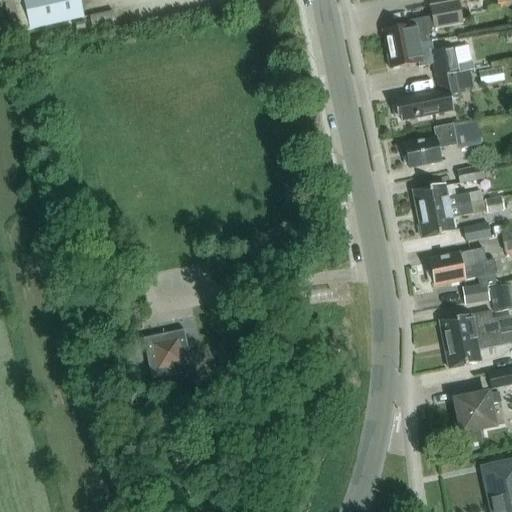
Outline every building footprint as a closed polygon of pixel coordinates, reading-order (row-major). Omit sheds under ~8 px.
[(2,0),(3,1),(4,1),(11,33),(84,17),(79,0),(2,0)] [(383,31),(387,51),(430,43),(429,37),(431,30),(462,25),(458,3),(430,8),(431,18),(409,22),(410,27),(383,31)] [(433,52),(430,43),(387,51),(390,71),(419,65),(420,68),(434,65),(437,78),(474,71),(472,61),(465,62),(462,47),(433,52)] [(469,73),(456,75),(437,79),(440,94),(397,103),(398,107),(396,107),(398,119),(401,118),(402,122),(420,118),(421,120),(430,118),(430,116),(453,112),(451,102),(461,100),(459,91),(472,88),(469,73)] [(409,171),(441,165),(438,152),(480,144),(476,123),(433,131),(435,141),(404,146),(409,171)] [(459,186),(485,180),(481,166),(455,172),(459,186)] [(413,193),(418,216),(470,205),(468,196),(447,200),(444,186),(413,193)] [(468,196),(470,205),(485,203),(485,201),(482,201),(480,193),(468,196)] [(501,197),(485,201),(485,203),(487,213),(504,210),(501,197)] [(470,205),(418,216),(423,240),(454,233),(451,219),(472,215),(470,205)] [(463,228),(465,242),(490,237),(488,224),(463,228)] [(511,232),(501,234),(505,251),(511,256),(511,232)] [(435,285),(450,282),(450,284),(478,278),(494,275),(496,275),(494,262),(486,263),(483,249),(430,261),(435,285)] [(491,280),(495,279),(494,275),(478,278),(479,287),(463,289),(465,306),(489,302),(487,288),(492,287),(491,280)] [(511,283),(489,288),(494,313),(511,309),(511,283)] [(490,311),(471,316),(471,315),(439,323),(444,346),(499,336),(499,335),(511,331),(511,318),(511,316),(492,320),(490,311)] [(152,381),(193,372),(185,331),(143,340),(152,381)] [(511,332),(499,336),(444,346),(449,370),(481,362),(478,351),(511,343),(511,332)] [(511,368),(488,374),(491,389),(511,385),(511,368)] [(487,394),(455,402),(463,434),(465,433),(468,446),(483,442),(480,430),(495,426),(490,404),(501,401),(498,392),(487,395),(487,394)] [(511,511),(511,463),(484,470),(492,511),(511,511)]
